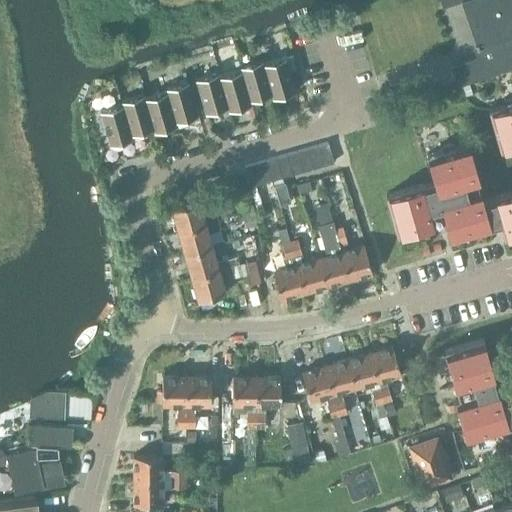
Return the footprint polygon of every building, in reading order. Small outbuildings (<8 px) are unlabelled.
[(511,0),(441,0),(443,5),(457,0),(460,0),(479,55),(450,65),(457,84),(511,65),(511,0)] [(259,41),(252,43),(255,53),(262,50),(259,41)] [(263,63),(272,93),(273,97),(295,90),(286,56),(264,63),(263,63)] [(250,99),(251,99),(272,93),(263,63),(264,63),(263,59),(240,66),(241,70),(250,99)] [(229,110),(252,103),(251,99),(250,99),(241,70),(220,76),(228,106),(229,110)] [(228,106),(220,76),(219,72),(196,79),(206,112),(228,106)] [(166,87),(166,88),(176,121),(177,121),(198,115),(189,81),(166,87)] [(470,84),(462,86),(465,94),(472,92),(470,84)] [(145,94),(144,94),(154,128),(155,132),(155,131),(177,125),(178,125),(177,121),(176,121),(166,88),(157,90),(158,94),(146,98),(145,94)] [(144,94),(122,100),(133,134),(154,128),(144,94)] [(103,117),(98,119),(101,129),(106,128),(111,144),(133,138),(133,134),(122,100),(123,104),(101,111),(103,117)] [(511,143),(511,101),(490,108),(502,147),(511,143)] [(255,115),(252,103),(247,104),(250,116),(255,115)] [(329,141),(318,144),(324,165),(334,161),(329,141)] [(511,190),(486,198),(482,185),(469,141),(427,153),(435,180),(386,194),(398,233),(438,221),(446,219),(451,238),(501,223),(504,235),(511,232),(511,190)] [(318,144),(308,147),(313,167),(324,165),(318,144)] [(308,147),(297,150),(303,170),(313,167),(308,147)] [(297,150),(287,153),(293,173),(303,170),(297,150)] [(287,153),(277,156),(283,176),(293,173),(287,153)] [(277,156),(266,159),(272,179),(273,179),(283,176),(277,156)] [(266,159),(256,162),(262,182),(272,179),(266,159)] [(255,163),(245,165),(251,186),(255,184),(257,184),(262,182),(256,162),(255,163)] [(310,180),(298,184),(300,191),(312,188),(310,180)] [(285,182),(274,186),(275,189),(275,190),(277,196),(288,193),(285,182)] [(260,195),(257,184),(255,184),(251,186),(250,186),(253,196),(260,195)] [(179,231),(217,220),(215,212),(204,215),(199,200),(173,208),(179,231)] [(318,203),(320,219),(334,217),(331,201),(318,203)] [(229,203),(217,207),(220,218),(232,215),(229,203)] [(254,210),(243,213),(247,226),(257,224),(254,210)] [(332,219),(318,224),(326,254),(319,256),(327,284),(349,277),(334,226),(332,219)] [(185,253),(212,246),(208,230),(219,226),(217,220),(179,231),(185,253)] [(342,224),(334,226),(349,277),(372,271),(364,243),(349,247),(344,232),(342,224)] [(290,240),(287,226),(277,228),(282,243),(290,240)] [(298,238),(291,240),(304,289),(305,290),(308,289),(309,289),(327,284),(319,256),(304,260),(298,238)] [(288,265),(274,269),(280,289),(282,297),(305,290),(304,289),(291,240),(290,240),(282,243),(288,265)] [(439,242),(432,244),(435,253),(442,251),(439,242)] [(428,245),(421,247),(423,257),(431,255),(428,245)] [(192,276),(230,265),(228,257),(216,260),(212,246),(185,253),(192,276)] [(235,255),(228,257),(230,265),(238,263),(235,255)] [(230,265),(192,276),(198,299),(225,291),(220,274),(232,271),(233,275),(247,273),(249,283),(260,279),(255,263),(254,259),(238,263),(230,265)] [(459,398),(454,399),(456,404),(458,411),(466,438),(511,423),(511,392),(501,396),(484,338),(445,349),(459,398)] [(368,351),(383,403),(392,401),(386,376),(399,372),(392,345),(368,351)] [(346,358),(354,385),(370,381),(376,406),(383,403),(368,351),(346,358)] [(354,385),(346,358),(324,364),(339,416),(347,413),(343,395),(341,389),(354,385)] [(325,393),(331,418),(335,433),(343,430),(339,416),(324,364),(301,371),(308,398),(325,393)] [(163,389),(157,389),(157,400),(163,400),(163,403),(177,403),(177,428),(187,429),(187,374),(163,374),(163,389)] [(211,374),(187,374),(187,429),(195,429),(195,403),(211,403),(211,374)] [(256,428),(256,374),(233,374),(233,403),(247,403),(247,428),(255,428),(256,428)] [(256,374),(256,428),(265,428),(265,403),(279,404),(279,374),(256,374)] [(64,390),(59,389),(45,389),(29,396),(28,402),(28,414),(63,416),(64,390)] [(393,402),(385,405),(388,414),(395,412),(393,402)] [(456,404),(447,407),(449,414),(458,411),(456,404)] [(217,413),(208,413),(208,423),(217,423),(217,413)] [(34,447),(9,453),(17,489),(42,484),(63,480),(55,441),(70,442),(71,423),(31,422),(30,439),(34,440),(34,447)] [(302,422),(285,425),(290,447),(306,444),(307,444),(302,422)] [(216,425),(208,425),(208,437),(216,437),(216,425)] [(255,428),(247,428),(247,442),(255,442),(255,428)] [(161,442),(183,443),(183,432),(161,431),(161,442)] [(195,431),(187,431),(187,443),(195,443),(195,431)] [(434,437),(430,438),(409,446),(422,483),(448,475),(434,437)] [(235,438),(223,438),(223,466),(235,466),(235,438)] [(161,442),(161,453),(183,454),(183,443),(161,442)] [(247,442),(245,442),(245,466),(255,466),(255,442),(247,442)] [(290,447),(282,449),(286,466),(310,461),(306,444),(290,447)] [(323,449),(314,452),(316,461),(326,459),(323,449)] [(134,480),(186,480),(186,470),(163,469),(163,455),(134,455),(134,480)] [(501,468),(489,472),(492,480),(503,476),(501,468)] [(483,474),(471,478),(471,479),(473,486),(485,482),(483,475),(483,474)] [(186,480),(134,480),(134,504),(163,504),(163,488),(185,488),(186,480)] [(459,483),(442,489),(446,501),(463,495),(459,483)] [(0,511),(37,511),(37,495),(0,499),(0,511)] [(511,511),(511,502),(497,508),(498,511),(511,511)]
